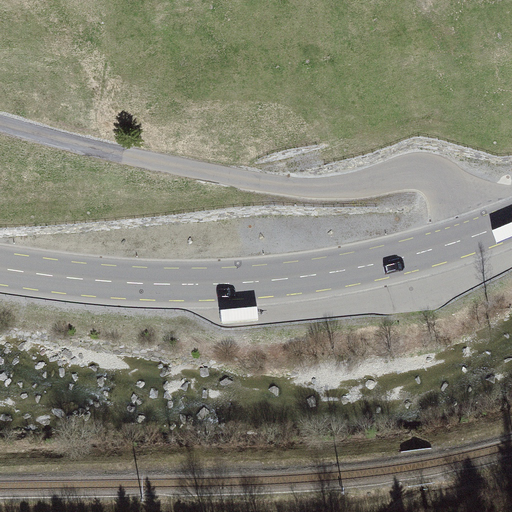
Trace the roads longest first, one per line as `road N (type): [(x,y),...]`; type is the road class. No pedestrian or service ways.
road 1 (residential): [(0,123),(284,185),(364,187),(425,175),(446,183),(474,235)]
road 2 (secondary): [(0,267),(130,282),(243,282),(342,270),(474,235)]
